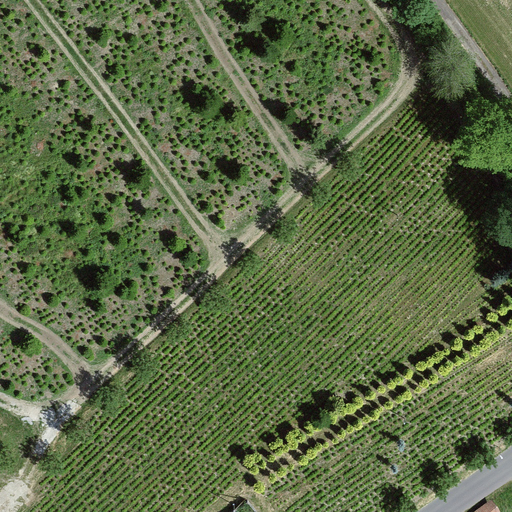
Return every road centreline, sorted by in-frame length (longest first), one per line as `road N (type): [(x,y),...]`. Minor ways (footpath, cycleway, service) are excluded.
road 1 (track): [(380,0),(411,51),(404,89),(76,407),(8,511)]
road 2 (track): [(436,0),(511,108)]
